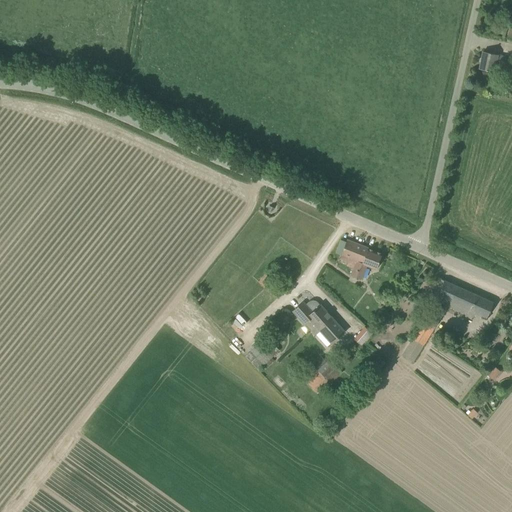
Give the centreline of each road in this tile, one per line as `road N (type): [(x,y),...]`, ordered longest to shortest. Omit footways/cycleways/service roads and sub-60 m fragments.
road 1 (tertiary): [(423,249),(86,101),(0,85)]
road 2 (unclassified): [(423,249),(479,0)]
